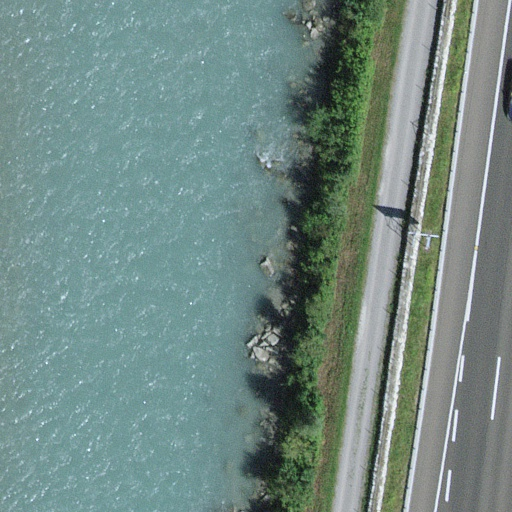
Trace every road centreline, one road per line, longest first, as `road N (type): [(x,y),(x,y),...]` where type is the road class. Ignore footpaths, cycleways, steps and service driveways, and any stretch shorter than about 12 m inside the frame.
road 1 (track): [(424,0),(345,511)]
road 2 (motorway): [(511,269),(483,511)]
